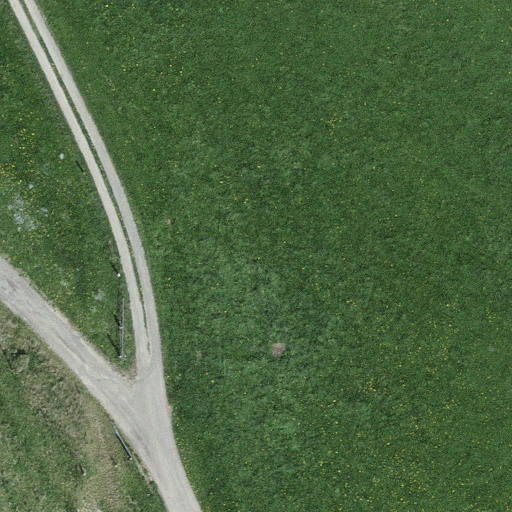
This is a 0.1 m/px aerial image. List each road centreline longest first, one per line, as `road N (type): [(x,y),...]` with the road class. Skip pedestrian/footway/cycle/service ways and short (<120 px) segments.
road 1 (track): [(19,0),(108,185),(148,327),(155,423),(181,511)]
road 2 (track): [(155,423),(0,275)]
